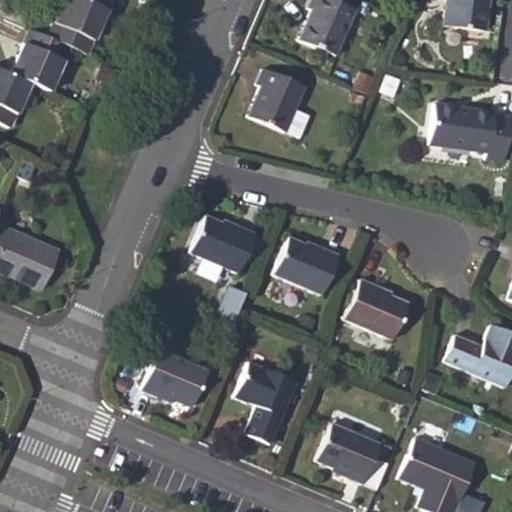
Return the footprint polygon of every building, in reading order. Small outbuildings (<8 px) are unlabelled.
[(66,48),(84,57),(103,12),(94,8),(76,0),(59,0),(43,39),(66,48)] [(294,39),(332,56),(351,10),(327,0),(307,0),(303,9),(306,10),(294,39)] [(487,0),(441,0),(439,26),(483,32),(487,0)] [(26,85),(46,93),(66,48),(43,39),(24,30),(4,75),(26,85)] [(258,89),(246,119),(282,134),(292,111),(303,87),(261,69),(253,87),(258,89)] [(0,126),(7,130),(26,85),(4,75),(0,73),(0,126)] [(481,157),(501,160),(508,117),(489,114),(489,110),(431,101),(424,144),(482,153),(481,157)] [(292,111),(282,134),(299,141),(308,117),(292,111)] [(185,252),(234,272),(251,232),(232,225),(231,228),(200,215),(185,252)] [(0,274),(38,292),(56,250),(0,226),(0,274)] [(268,275),(317,295),(334,254),(317,247),(316,250),(284,238),(268,275)] [(511,276),(503,299),(511,302),(511,276)] [(339,319),(388,340),(403,303),(373,290),(375,285),(357,278),(339,319)] [(234,318),(242,291),(225,286),(218,313),(234,318)] [(438,361),(502,387),(511,361),(511,334),(486,324),(477,346),(449,335),(438,361)] [(156,394),(187,407),(202,371),(154,350),(137,390),(155,397),(156,394)] [(239,433),(265,444),(291,381),(243,361),(229,396),(251,405),(239,433)] [(339,475),(358,483),(375,443),(327,423),(311,461),(340,473),(339,475)] [(411,506),(426,511),(449,511),(470,463),(410,437),(393,478),(418,489),(411,506)]
